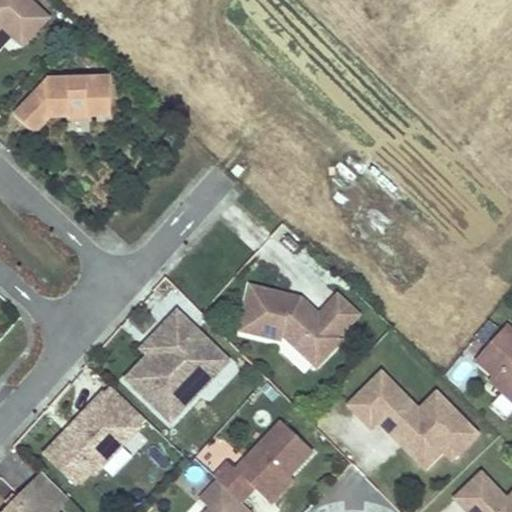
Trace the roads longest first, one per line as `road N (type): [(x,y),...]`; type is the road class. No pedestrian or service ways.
road 1 (residential): [(127,289),(0,178)]
road 2 (residential): [(127,289),(227,177)]
